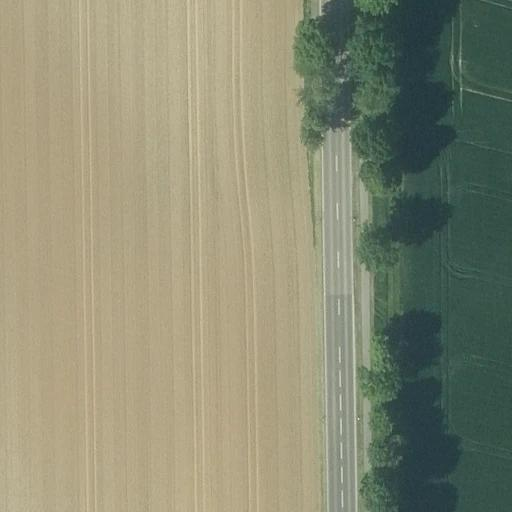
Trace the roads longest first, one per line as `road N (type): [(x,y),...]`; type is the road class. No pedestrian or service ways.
road 1 (track): [(386,0),(400,511)]
road 2 (tertiary): [(334,0),(343,511)]
